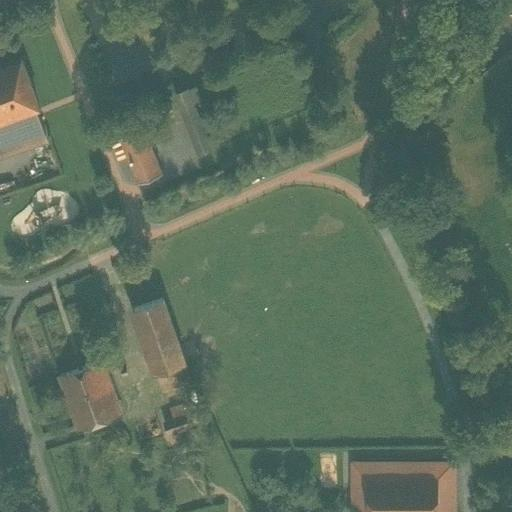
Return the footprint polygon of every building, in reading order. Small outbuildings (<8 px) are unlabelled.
[(0,65),(0,118),(36,106),(39,105),(22,58),(0,65)] [(186,91),(177,95),(182,107),(191,103),(190,103),(194,101),(199,99),(195,88),(186,92),(186,91)] [(174,96),(198,156),(213,149),(194,101),(190,103),(191,103),(182,107),(177,95),(174,96)] [(153,121),(173,114),(168,102),(149,109),(153,121)] [(36,106),(0,118),(0,157),(48,140),(36,106)] [(152,124),(144,127),(149,141),(158,137),(152,124)] [(120,136),(139,181),(162,172),(149,141),(144,127),(143,126),(120,136)] [(134,308),(156,372),(185,362),(180,346),(179,346),(162,298),(134,308)] [(59,377),(77,426),(120,410),(102,361),(59,377)] [(174,419),(185,415),(182,406),(171,410),(174,419)] [(164,422),(168,434),(189,426),(185,415),(174,419),(164,422)] [(438,511),(457,511),(457,460),(350,461),(350,511),(368,511),(368,478),(439,477),(438,511)] [(368,478),(368,511),(438,511),(439,477),(368,478)]
